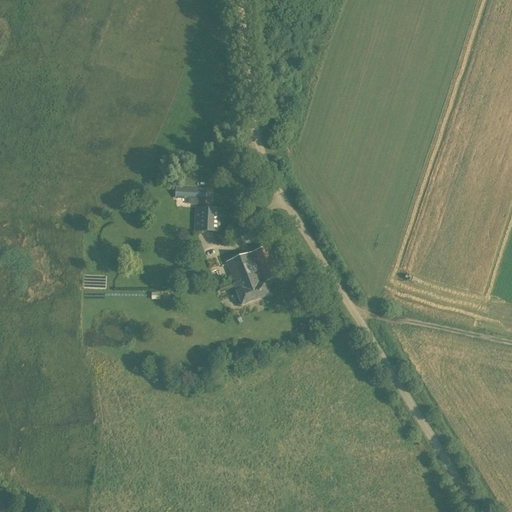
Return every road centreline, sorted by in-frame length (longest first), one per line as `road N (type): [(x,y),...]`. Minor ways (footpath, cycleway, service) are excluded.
road 1 (unclassified): [(477,511),(286,205),(256,144),(248,94)]
road 2 (track): [(370,310),(511,345)]
